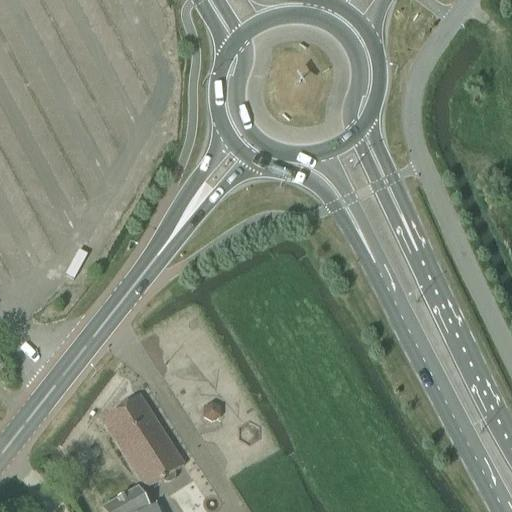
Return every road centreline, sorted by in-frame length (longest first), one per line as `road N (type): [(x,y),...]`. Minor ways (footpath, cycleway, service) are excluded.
road 1 (unclassified): [(511,353),(410,136),(421,62),(464,0)]
road 2 (primary): [(366,249),(499,511)]
road 3 (primary): [(0,453),(179,223)]
road 4 (primary): [(511,445),(409,237)]
road 5 (unknown): [(119,302),(213,473)]
road 6 (primary): [(250,158),(315,185),(366,249)]
road 7 (primary): [(354,133),(354,57),(341,33),(317,18)]
road 8 (primary): [(409,237),(406,210),(365,120)]
